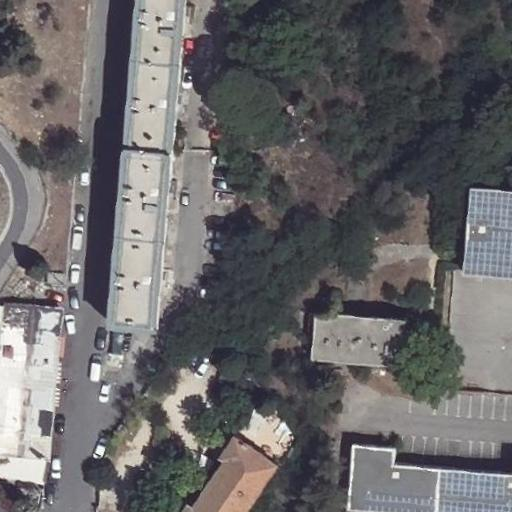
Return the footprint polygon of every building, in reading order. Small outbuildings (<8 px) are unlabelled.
[(157,335),(185,0),(134,0),(106,331),(157,335)] [(511,275),(511,186),(473,184),(465,272),(511,275)] [(62,281),(63,272),(50,270),(48,281),(62,281)] [(0,395),(0,453),(45,457),(58,308),(8,304),(0,395)] [(306,350),(313,350),(315,321),(309,311),(306,350)] [(389,326),(389,316),(309,311),(315,321),(360,325),(389,326)] [(360,325),(357,361),(403,364),(407,318),(389,316),(389,326),(360,325)] [(312,358),(357,361),(360,325),(315,321),(313,350),(312,358)] [(209,485),(246,511),(261,489),(277,464),(236,437),(221,457),(226,461),(209,485)] [(349,510),(375,511),(511,511),(511,470),(395,464),(397,447),(354,444),(349,510)] [(267,493),(284,470),(277,464),(261,489),(267,493)] [(245,511),(246,511),(209,485),(193,509),(189,506),(184,511),(245,511)]
